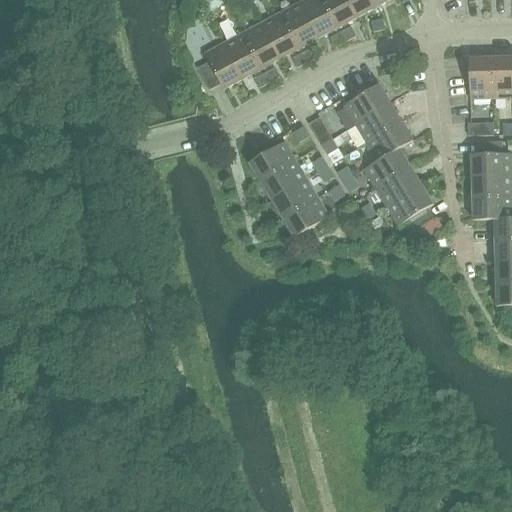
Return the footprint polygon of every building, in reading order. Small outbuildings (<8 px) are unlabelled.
[(322,0),(306,0),(300,4),(319,39),(338,28),(322,0)] [(346,0),(322,0),(338,28),(357,18),(346,0)] [(371,0),(346,0),(357,18),(376,8),(371,0)] [(300,4),(281,14),(300,49),(319,39),(300,4)] [(281,14),(262,24),(281,59),(300,49),(281,14)] [(371,23),(374,33),(385,30),(382,20),(371,23)] [(262,24),(243,34),(262,70),(281,59),(262,24)] [(351,28),(341,33),(346,43),(356,37),(351,28)] [(330,39),(336,48),(346,43),(341,33),(330,39)] [(243,34),(224,45),(243,80),(262,70),(243,34)] [(210,92),(221,86),(223,91),(243,80),(224,45),(204,56),(208,63),(198,69),(210,92)] [(313,48),(303,54),(308,63),(318,58),(313,48)] [(293,59),(298,69),(308,63),(303,54),(293,59)] [(511,58),(492,59),(493,99),(511,98),(511,58)] [(469,60),(470,100),(493,99),(492,59),(469,60)] [(276,69),(265,74),(270,84),(280,78),(276,69)] [(254,80),(259,89),(270,84),(265,74),(254,80)] [(378,86),(344,107),(356,126),(390,105),(378,86)] [(402,123),(390,105),(356,126),(367,144),(402,123)] [(309,125),(322,147),(332,140),(320,118),(309,125)] [(364,170),(365,171),(413,141),(402,123),(367,144),(378,162),(364,170)] [(493,124),(472,124),(468,124),(468,137),(493,136),(493,124)] [(511,124),(503,125),(503,136),(511,136),(511,124)] [(299,144),(309,137),(303,127),(293,134),(299,144)] [(322,147),(328,156),(338,150),(332,140),(322,147)] [(365,171),(376,189),(411,168),(399,150),(413,141),(365,171)] [(284,143),(250,164),(261,183),(296,162),(284,143)] [(478,144),(478,156),(472,156),(472,178),(511,177),(511,154),(503,155),(503,143),(478,144)] [(312,163),(318,174),(328,168),(322,157),(312,163)] [(261,183),(272,201),(307,180),(296,162),(261,183)] [(337,173),(343,183),(353,177),(348,167),(337,173)] [(324,184),(335,178),(328,168),(318,174),(324,184)] [(376,189),(388,207),(422,186),(411,168),(376,189)] [(343,183),(350,194),(360,188),(353,177),(343,183)] [(511,177),(472,178),(473,200),(511,198),(511,177)] [(272,201),(283,220),(318,199),(307,180),(272,201)] [(335,202),(345,196),(340,186),(329,192),(335,202)] [(435,219),(429,208),(434,205),(422,186),(388,207),(399,226),(407,222),(414,233),(435,219)] [(511,198),(473,200),(473,221),(511,220),(511,198)] [(329,218),(318,199),(283,220),(294,239),(329,218)] [(359,210),(360,211),(364,219),(375,212),(370,204),(359,210)] [(495,221),(495,242),(511,241),(511,220),(473,221),(473,222),(495,221)] [(511,241),(495,242),(496,263),(511,262),(511,241)] [(511,262),(496,263),(497,285),(511,284),(511,262)] [(511,306),(511,284),(497,285),(497,307),(511,306)]
